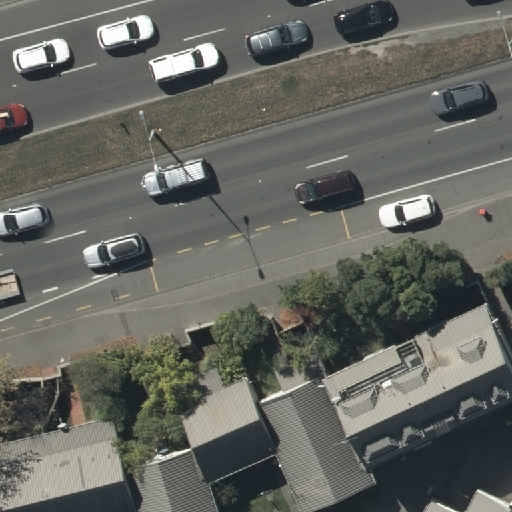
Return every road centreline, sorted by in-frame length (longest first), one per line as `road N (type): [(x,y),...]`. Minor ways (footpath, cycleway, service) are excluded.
road 1 (trunk): [(511,112),(0,254)]
road 2 (trunk): [(0,92),(337,0)]
